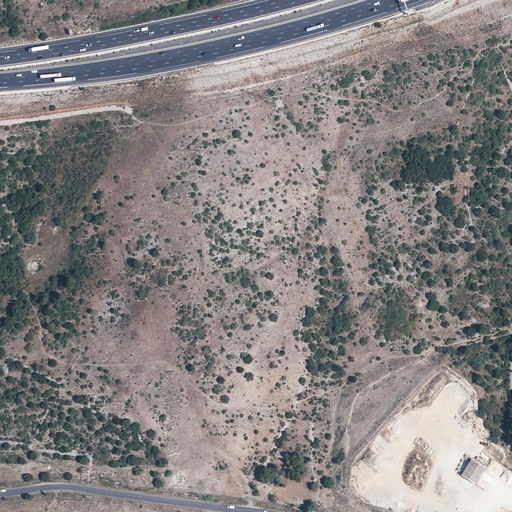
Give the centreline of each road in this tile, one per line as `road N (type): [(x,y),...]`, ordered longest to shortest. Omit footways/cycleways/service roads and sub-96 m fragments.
road 1 (motorway): [(0,80),(174,57),(395,0)]
road 2 (motorway): [(295,0),(0,58)]
road 3 (primary): [(259,511),(70,487),(0,492)]
road 4 (track): [(0,120),(129,105),(136,113)]
